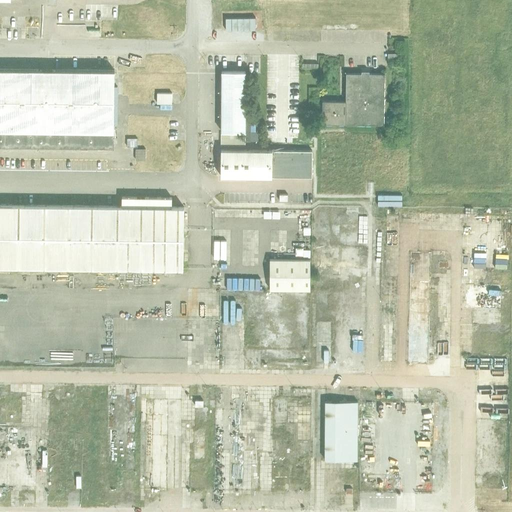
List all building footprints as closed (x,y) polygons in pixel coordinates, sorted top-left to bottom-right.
[(0,144),(113,146),(114,86),(114,70),(0,68),(0,144)] [(221,71),(221,131),(245,132),(245,71),(221,71)] [(345,73),(345,101),(322,101),(322,124),(383,125),(384,74),(345,73)] [(161,88),(161,101),(176,101),(176,88),(161,88)] [(326,189),(361,190),(361,177),(367,177),(367,165),(373,165),(374,152),(378,152),(379,129),(327,128),(326,189)] [(140,142),(141,133),(132,133),(131,142),(140,142)] [(245,134),(225,133),(225,142),(235,142),(235,139),(245,139),(245,134)] [(312,151),(220,150),(220,176),(311,177),(312,151)] [(0,266),(69,267),(69,271),(121,272),(121,268),(183,268),(183,262),(188,262),(188,254),(183,254),(184,207),(171,207),(171,197),(121,197),(121,206),(0,204),(0,266)] [(331,230),(332,223),(318,222),(318,230),(331,230)] [(362,272),(363,243),(323,241),(322,264),(351,265),(351,271),(362,272)] [(436,246),(415,245),(412,361),(433,361),(434,326),(440,326),(440,314),(435,314),(436,246)] [(269,259),(269,289),(309,289),(310,259),(269,259)] [(333,271),(320,271),(320,309),(335,309),(335,292),(333,292),(333,271)] [(249,345),(249,285),(227,285),(226,345),(249,345)] [(386,296),(383,358),(397,358),(400,297),(386,296)] [(98,318),(98,307),(81,307),(80,317),(98,318)] [(193,314),(192,338),(221,339),(222,316),(193,314)] [(178,316),(156,315),(155,349),(182,350),(182,327),(178,327),(178,316)] [(334,357),(334,316),(320,316),(320,357),(334,357)] [(131,353),(133,324),(120,323),(119,353),(131,353)] [(153,350),(153,326),(137,326),(136,350),(153,350)] [(312,347),(312,332),(300,331),(299,346),(312,347)] [(511,332),(485,331),(484,342),(510,343),(511,332)] [(189,366),(201,366),(203,344),(190,344),(189,366)] [(314,488),(316,392),(277,392),(276,433),(290,434),(290,429),(300,429),(299,458),(277,458),(276,488),(314,488)] [(99,487),(101,393),(80,393),(79,486),(99,487)] [(170,393),(151,393),(148,484),(166,484),(170,393)] [(383,406),(401,408),(401,399),(384,398),(383,406)] [(357,461),(357,402),(325,401),(324,461),(357,461)] [(219,402),(217,488),(261,489),(263,444),(240,443),(241,403),(219,402)] [(378,437),(379,421),(366,420),(365,437),(378,437)] [(113,426),(110,486),(126,487),(126,475),(137,476),(139,444),(126,444),(127,427),(113,426)] [(420,486),(433,487),(434,451),(421,451),(420,486)] [(172,467),(183,468),(184,459),(172,458),(172,467)] [(76,486),(76,461),(62,460),(61,485),(76,486)] [(182,480),(183,471),(172,470),(171,479),(182,480)] [(348,491),(360,491),(360,473),(348,473),(348,491)] [(392,476),(367,476),(367,488),(392,488),(392,476)]
